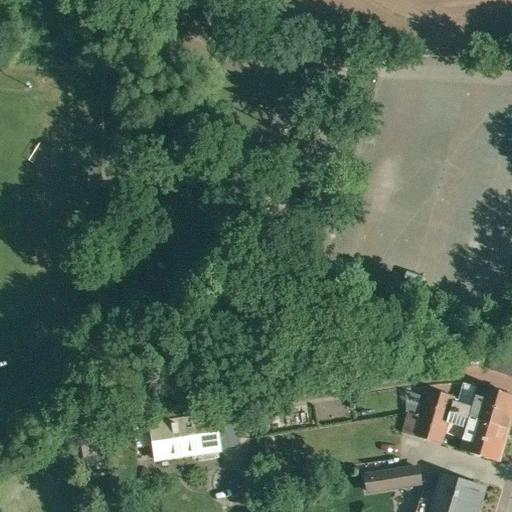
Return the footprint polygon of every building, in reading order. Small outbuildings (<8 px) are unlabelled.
[(511,221),(511,94),(506,93),(477,213),(511,221)] [(212,125),(208,126),(205,127),(202,129),(200,130),(199,132),(197,135),(195,138),(194,141),(194,143),(194,146),(194,149),(195,151),(195,153),(197,156),(200,160),(202,162),(205,163),(208,165),(214,166),(218,165),(221,164),(225,163),(228,160),(232,156),(234,152),(234,148),(235,145),(234,142),(234,139),(232,136),(231,134),(229,131),(227,129),(224,127),(221,126),(217,125),(212,125)] [(332,215),(290,204),(280,240),(322,252),(332,215)] [(364,270),(511,306),(511,242),(379,210),(364,270)] [(511,357),(496,361),(493,371),(511,376),(511,357)] [(511,418),(511,395),(479,385),(472,408),(469,418),(509,429),(511,418)] [(455,397),(427,389),(422,407),(450,415),(450,412),(453,403),(455,397)] [(472,408),(453,403),(450,412),(469,418),(472,408)] [(450,415),(422,407),(419,415),(417,421),(407,417),(402,432),(441,444),(448,421),(450,415)] [(417,421),(419,415),(408,412),(407,417),(417,421)] [(469,418),(450,412),(450,415),(448,421),(467,427),(469,418)] [(216,415),(149,426),(155,459),(222,449),(216,415)] [(509,429),(469,418),(467,427),(460,450),(499,462),(509,429)] [(106,435),(81,439),(87,478),(112,474),(106,435)] [(418,467),(365,475),(368,491),(420,483),(418,467)] [(475,511),(483,487),(443,475),(435,502),(439,504),(436,511),(475,511)]
